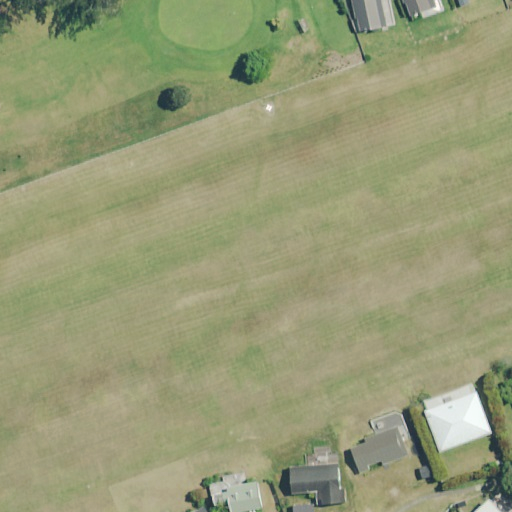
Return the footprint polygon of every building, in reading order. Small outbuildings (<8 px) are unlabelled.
[(354,0),(361,33),(389,27),(383,0),(354,0)] [(405,0),(412,17),(438,8),(435,0),(405,0)] [(471,0),(460,0),(464,9),(473,5),(471,0)] [(494,434),(476,385),(424,404),(442,453),(494,434)] [(353,448),(364,476),(372,472),(371,468),(384,462),(385,466),(412,456),(401,429),(353,448)] [(342,490),(340,466),(293,469),(295,495),(319,493),(320,506),(348,504),(347,490),(342,490)] [(247,511),(263,510),(259,483),(229,488),(232,511),(247,511)]
